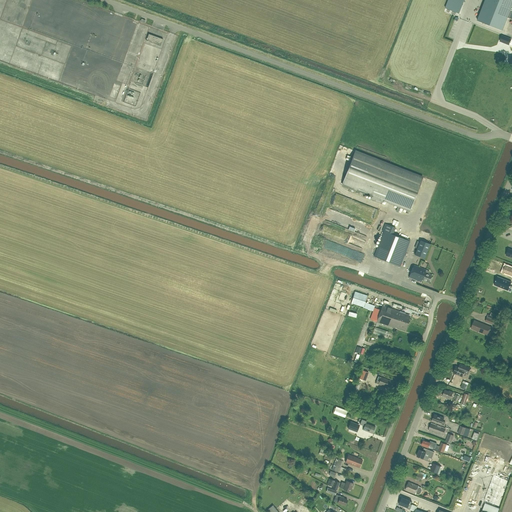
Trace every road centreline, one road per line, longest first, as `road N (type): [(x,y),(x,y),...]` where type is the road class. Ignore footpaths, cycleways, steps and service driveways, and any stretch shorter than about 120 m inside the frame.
road 1 (residential): [(357,511),(434,304),(440,297),(461,303)]
road 2 (tertiary): [(379,511),(461,303)]
road 3 (tertiary): [(461,303),(511,175)]
